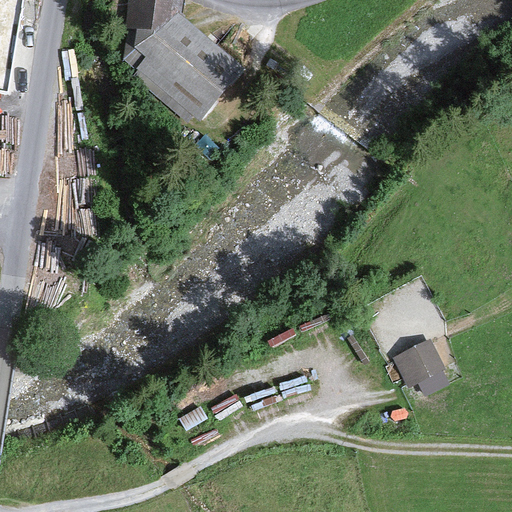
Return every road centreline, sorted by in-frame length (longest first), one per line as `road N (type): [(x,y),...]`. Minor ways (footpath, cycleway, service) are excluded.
road 1 (track): [(511,451),(266,438),(164,487),(45,511)]
road 2 (unclassified): [(0,365),(58,0)]
